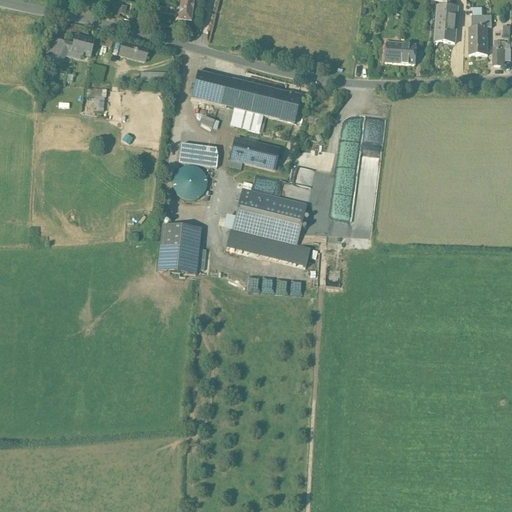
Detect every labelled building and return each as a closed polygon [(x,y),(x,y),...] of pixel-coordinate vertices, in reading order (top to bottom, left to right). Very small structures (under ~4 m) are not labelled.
[(181,0),(178,24),(190,26),(194,0),(181,0)] [(458,9),(438,7),(436,26),(456,27),(458,9)] [(491,18),(471,18),(472,30),(469,30),(469,38),(488,38),(488,30),(492,30),(491,18)] [(456,27),(436,26),(435,43),(455,45),(456,27)] [(63,43),(52,38),(44,53),(55,58),(63,43)] [(94,42),(75,38),(73,45),(72,53),(71,54),(90,59),(94,42)] [(488,38),(469,38),(469,58),(488,58),(488,38)] [(113,41),(104,39),(101,48),(111,50),(113,41)] [(73,45),(63,43),(55,58),(52,65),(59,68),(67,53),(72,53),(73,45)] [(147,52),(123,45),(120,57),(144,64),(147,52)] [(403,46),(386,45),(385,65),(394,66),(395,57),(402,57),(403,46)] [(417,47),(403,46),(402,57),(395,57),(394,66),(416,67),(417,47)] [(505,51),(505,50),(494,50),(494,69),(505,69),(505,63),(505,51)] [(105,69),(93,67),(89,82),(102,84),(105,69)] [(140,73),(139,82),(164,82),(165,74),(140,73)] [(285,95),(197,74),(190,101),(234,111),(263,119),(294,126),(296,116),(280,113),(285,95)] [(105,93),(88,91),(87,99),(96,100),(94,113),(103,114),(105,93)] [(300,99),(285,95),(280,113),(296,116),(300,99)] [(263,119),(234,111),(230,128),(259,135),(263,119)] [(214,122),(203,118),(200,124),(205,127),(212,130),(214,122)] [(279,152),(236,142),(230,161),(243,164),(273,172),(279,152)] [(216,153),(181,149),(179,164),(216,170),(217,159),(216,153)] [(243,164),(231,161),(230,168),(241,171),(243,164)] [(190,168),(187,168),(184,169),(181,170),(178,172),(176,174),(175,176),(173,179),(173,182),(172,185),(173,188),(173,191),(175,194),(176,196),(179,198),(181,200),(184,201),(187,202),(190,202),(193,202),(196,201),(198,200),(201,198),(203,196),(205,193),(206,191),(207,188),(207,185),(207,182),(206,179),(205,176),(203,174),(201,172),(198,170),(195,169),(193,168),(190,168)] [(353,216),(354,185),(334,184),(333,215),(353,216)] [(306,207),(242,191),(235,221),(226,219),(224,227),(233,229),(232,231),(296,248),(306,207)] [(200,231),(163,228),(158,273),(195,277),(200,231)] [(296,248),(232,231),(227,251),(305,270),(310,251),(296,248)] [(230,253),(203,251),(202,264),(229,266),(230,253)] [(264,282),(248,281),(248,292),(264,293),(264,282)]
